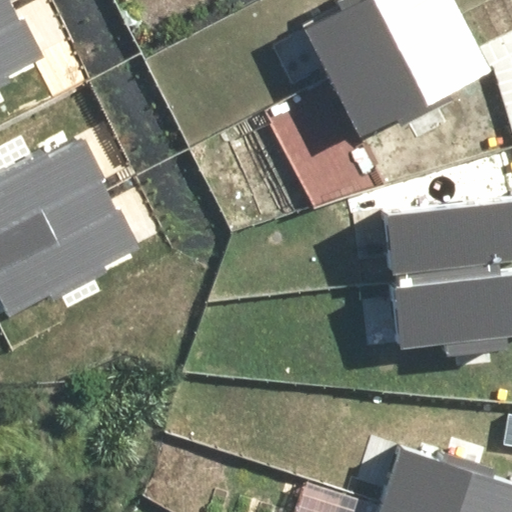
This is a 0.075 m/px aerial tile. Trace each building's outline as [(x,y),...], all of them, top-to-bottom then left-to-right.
[(0,0),(0,12),(10,8),(5,0),(0,0)] [(332,0),(303,14),(328,68),(412,30),(457,9),(453,0),(332,0)] [(0,74),(32,60),(10,8),(0,12),(0,90),(1,90),(0,88),(0,74)] [(480,61),(457,9),(412,30),(328,68),(355,124),(394,105),(399,115),(449,91),(443,78),(480,61)] [(0,249),(67,219),(112,199),(86,143),(49,160),(44,150),(0,170),(0,249)] [(399,271),(497,258),(495,245),(511,242),(511,181),(380,197),(387,257),(397,256),(399,271)] [(134,250),(112,199),(67,219),(0,249),(0,294),(9,313),(49,294),(53,303),(103,281),(97,267),(134,250)] [(501,319),(511,317),(511,256),(497,258),(399,271),(389,272),(396,334),(440,328),(441,338),(503,330),(501,319)] [(511,511),(511,465),(398,433),(381,492),(452,511),(511,511)] [(452,511),(381,492),(374,511),(452,511)]
